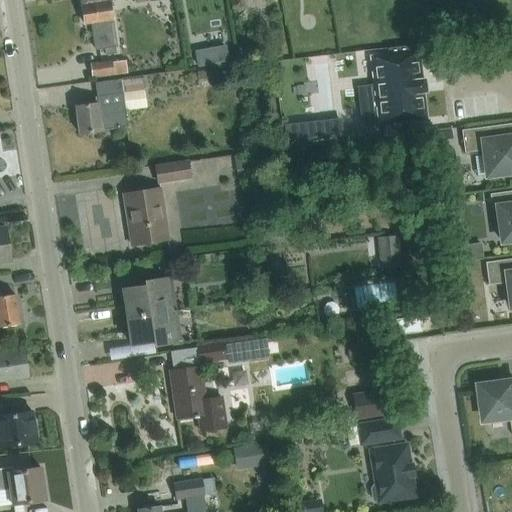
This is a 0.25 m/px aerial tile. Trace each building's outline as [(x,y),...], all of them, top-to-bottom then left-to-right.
[(96,49),(115,46),(116,46),(109,0),(112,0),(80,0),(85,24),(91,23),(96,49)] [(225,45),(194,52),(197,68),(229,61),(225,45)] [(376,85),(360,87),(364,125),(381,123),(425,118),(422,93),(420,80),(417,52),(373,58),(376,85)] [(92,77),(112,75),(128,73),(126,60),(91,64),(92,77)] [(217,71),(197,72),(198,84),(218,83),(217,71)] [(142,76),(121,79),(121,78),(94,82),(97,103),(75,106),(79,134),(106,130),(106,129),(128,126),(126,110),(147,107),(144,89),(143,89),(142,76)] [(285,127),(287,147),(342,140),(340,121),(285,127)] [(511,123),(461,130),(465,153),(484,150),(487,176),(511,172),(511,123)] [(158,182),(190,177),(188,162),(156,167),(158,182)] [(132,245),(168,239),(160,189),(124,194),(132,245)] [(511,190),(490,194),(492,208),(498,207),(502,242),(511,240),(511,190)] [(0,262),(10,261),(5,227),(0,228),(0,262)] [(398,236),(378,237),(379,252),(400,250),(398,236)] [(511,258),(485,262),(488,285),(508,282),(511,308),(511,258)] [(365,277),(367,301),(393,299),(391,275),(365,277)] [(145,281),(146,285),(122,289),(127,317),(170,311),(165,278),(145,281)] [(0,327),(20,324),(15,294),(0,296),(0,327)] [(170,311),(127,317),(131,345),(154,341),(155,345),(175,342),(170,311)] [(392,320),(394,336),(422,332),(420,316),(392,320)] [(225,343),(228,363),(269,357),(266,337),(225,343)] [(223,342),(197,346),(200,362),(226,359),(223,342)] [(0,381),(28,377),(24,350),(0,353),(0,381)] [(189,368),(169,371),(176,418),(194,416),(194,417),(198,417),(201,434),(226,430),(221,397),(205,399),(201,366),(189,368)] [(501,381),(480,384),(485,421),(511,417),(511,423),(511,380),(502,382),(501,381)] [(385,390),(352,395),(356,420),(389,415),(385,390)] [(32,411),(0,416),(0,447),(37,442),(32,411)] [(361,444),(400,438),(397,418),(358,424),(361,444)] [(267,444),(232,450),(236,474),(271,469),(267,444)] [(372,499),(378,502),(415,496),(412,476),(414,476),(414,475),(412,475),(410,465),(412,465),(412,464),(410,464),(407,444),(370,450),(375,484),(371,488),(372,499)] [(0,506),(46,499),(41,468),(13,472),(12,467),(0,468),(0,506)] [(206,511),(204,495),(202,479),(173,483),(176,499),(187,497),(189,511),(160,511),(160,506),(138,509),(137,511),(206,511)]
